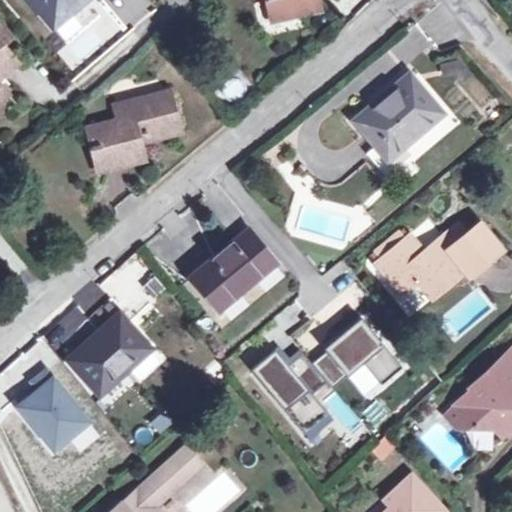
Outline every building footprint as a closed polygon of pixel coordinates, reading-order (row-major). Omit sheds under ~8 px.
[(30,0),(52,25),(81,0),(30,0)] [(269,0),(277,0),(281,17),(302,13),(303,16),(321,12),(318,0),(266,0),(267,1),(269,0)] [(277,0),(269,0),(267,1),(271,19),(281,17),(277,0)] [(0,26),(0,41),(3,45),(11,39),(0,26)] [(3,45),(0,41),(0,103),(9,96),(0,85),(0,73),(16,61),(3,45)] [(439,70),(476,112),(493,96),(456,54),(439,70)] [(443,113),(409,72),(353,119),(387,160),(443,113)] [(101,146),(106,165),(143,156),(139,140),(178,130),(169,91),(114,105),(117,118),(86,126),(91,148),(101,146)] [(101,146),(91,148),(96,167),(106,165),(101,146)] [(266,165),(258,156),(243,168),(251,177),(266,165)] [(409,174),(418,166),(413,160),(404,168),(409,174)] [(424,252),(409,235),(402,241),(396,234),(379,248),(385,255),(376,263),(402,295),(418,281),(432,297),(464,271),(468,276),(501,248),(480,222),(467,233),(458,223),(424,252)] [(190,276),(218,309),(276,261),(248,228),(190,276)] [(123,364),(127,368),(150,347),(119,313),(68,358),(96,390),(123,364)] [(363,319),(312,362),(327,380),(332,386),(362,361),(381,383),(402,366),(363,319)] [(294,331),(307,351),(321,342),(307,322),(294,331)] [(274,348),(251,368),(304,432),(328,412),(312,393),(327,380),(312,362),(303,352),(288,364),(274,348)] [(511,348),(511,350),(471,387),(472,388),(472,389),(455,405),(456,405),(446,415),(456,426),(494,427),(501,435),(511,425),(511,348)] [(123,364),(96,390),(99,393),(127,368),(123,364)] [(90,421),(48,367),(30,381),(38,391),(22,404),(56,447),(90,421)] [(369,423),(386,415),(379,401),(362,409),(369,423)] [(176,468),(192,454),(185,446),(122,503),(111,511),(158,511),(153,506),(185,478),(176,468)] [(176,468),(185,478),(201,464),(192,454),(176,468)] [(441,511),(444,510),(411,474),(384,500),(391,507),(385,511),(441,511)]
